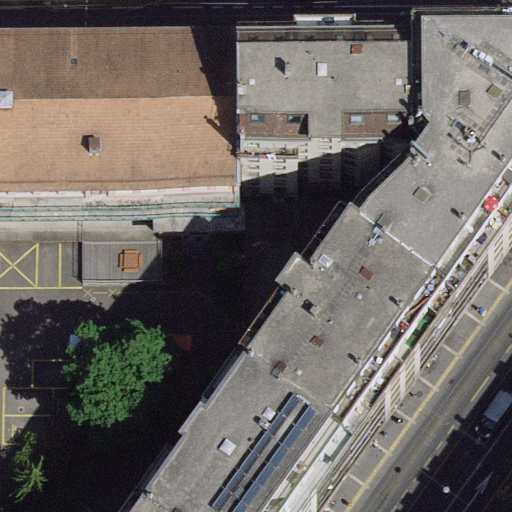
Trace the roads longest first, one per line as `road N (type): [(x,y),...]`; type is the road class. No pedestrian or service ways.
road 1 (residential): [(266,2),(0,5)]
road 2 (residential): [(456,0),(266,2)]
